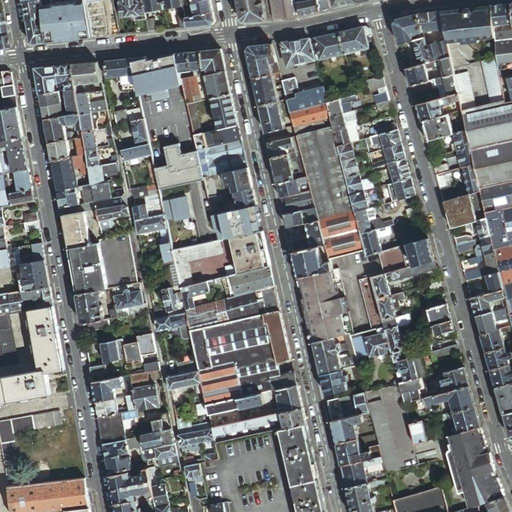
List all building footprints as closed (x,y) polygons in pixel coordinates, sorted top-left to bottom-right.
[(41,0),(40,0),(25,3),(28,20),(38,18),(39,18),(38,13),(40,13),(43,12),(41,0)] [(58,18),(56,0),(41,0),(43,12),(44,18),(44,20),(58,18)] [(85,0),(56,0),(58,18),(59,27),(71,26),(70,20),(77,20),(78,23),(82,22),(82,24),(90,24),(89,19),(88,16),(85,0)] [(93,1),(92,0),(85,0),(88,16),(93,15),(93,1)] [(112,0),(99,0),(93,1),(93,15),(93,16),(108,13),(107,8),(114,6),(112,0)] [(143,0),(118,0),(122,18),(131,17),(136,16),(146,15),(146,14),(146,12),(143,0)] [(143,0),(146,12),(154,11),(165,9),(163,0),(143,0)] [(163,0),(165,9),(185,6),(185,5),(184,1),(183,0),(163,0)] [(216,22),(210,0),(209,0),(193,4),(194,9),(196,16),(187,18),(189,29),(213,26),(216,22)] [(238,0),(242,21),(245,22),(247,23),(267,21),(264,1),(259,2),(258,0),(238,0)] [(270,0),(274,20),(297,18),(301,17),(298,3),(297,0),(270,0)] [(298,3),(301,17),(321,12),(318,0),(306,2),(298,3)] [(322,0),(324,12),(333,9),(330,0),(322,0)] [(330,0),(333,9),(357,3),(356,0),(330,0)] [(511,24),(511,4),(492,7),(494,27),(504,26),(509,25),(511,24)] [(116,13),(115,6),(114,6),(107,8),(108,13),(108,14),(116,13)] [(494,27),(492,7),(478,8),(476,12),(472,12),(471,9),(466,10),(465,10),(464,12),(464,13),(460,14),(460,10),(454,11),(441,12),(445,28),(445,30),(447,39),(462,38),(462,42),(463,42),(479,40),(478,36),(495,35),(495,30),(494,27)] [(445,28),(441,12),(418,15),(424,34),(428,33),(445,30),(445,28)] [(424,34),(418,15),(397,20),(395,24),(401,45),(414,42),(413,37),(418,35),(424,34)] [(181,30),(189,29),(187,18),(187,16),(179,17),(181,30)] [(138,20),(140,34),(149,33),(147,22),(147,17),(145,19),(138,20)] [(38,18),(28,20),(33,45),(46,44),(44,25),(43,26),(39,26),(38,18)] [(59,27),(58,18),(44,20),(44,25),(46,44),(61,42),(59,27)] [(92,39),(99,38),(96,18),(93,19),(89,19),(90,24),(92,39)] [(71,26),(59,27),(61,42),(92,39),(90,24),(82,24),(78,25),(78,23),(77,20),(70,20),(71,26)] [(149,33),(156,32),(155,21),(147,22),(149,33)] [(368,43),(364,28),(340,34),(345,55),(369,49),(368,43)] [(366,28),(364,28),(368,43),(374,41),(371,30),(366,28)] [(496,41),(511,39),(511,32),(511,33),(501,34),(500,34),(495,35),(496,38),(496,41)] [(345,55),(340,34),(316,39),(321,60),(345,55)] [(321,60),(316,39),(312,40),(317,61),(321,60)] [(425,64),(432,63),(427,46),(425,39),(420,40),(414,42),(420,63),(421,66),(425,64)] [(440,61),(451,58),(451,57),(448,43),(447,40),(447,39),(427,46),(432,63),(440,61)] [(511,39),(496,41),(497,45),(497,52),(498,59),(499,71),(504,70),(511,68),(511,39)] [(315,61),(310,41),(282,44),(288,67),(315,61)] [(276,56),(273,45),(252,47),(249,51),(255,79),(274,75),(271,63),(270,58),(276,56)] [(202,53),(204,71),(208,70),(209,75),(227,72),(222,51),(202,53)] [(195,72),(204,71),(202,53),(190,54),(193,72),(195,72)] [(182,73),(192,72),(193,72),(190,54),(177,55),(182,73)] [(183,80),(182,73),(177,55),(162,57),(132,60),(136,76),(138,85),(140,95),(152,93),(154,102),(171,98),(169,88),(184,85),(183,80)] [(444,77),(455,74),(451,58),(440,61),(440,63),(443,74),(444,77)] [(499,71),(498,59),(481,62),(492,104),(506,101),(503,90),(501,81),(500,78),(499,75),(499,71)] [(136,76),(132,60),(106,62),(108,79),(121,77),(136,76)] [(274,75),(281,73),(280,73),(277,62),(271,63),(274,75)] [(103,83),(99,63),(74,66),(77,86),(85,85),(99,83),(103,83)] [(426,69),(425,64),(421,66),(412,68),(408,69),(411,81),(428,76),(426,69)] [(77,86),(74,66),(58,67),(60,84),(66,83),(67,91),(77,89),(77,86)] [(60,84),(58,67),(38,69),(42,96),(57,93),(56,85),(60,84)] [(511,68),(504,70),(499,71),(499,75),(500,78),(503,77),(505,77),(511,75),(511,68)] [(10,72),(3,73),(4,80),(8,79),(9,88),(15,87),(13,75),(10,72)] [(209,75),(208,76),(212,96),(213,99),(233,95),(227,72),(209,75)] [(3,73),(0,73),(0,89),(9,88),(8,79),(4,80),(3,73)] [(275,81),(282,80),(281,73),(274,75),(275,81)] [(463,111),(476,107),(468,73),(455,76),(459,94),(461,101),(463,111)] [(449,97),(459,94),(455,76),(455,74),(444,77),(446,84),(449,97)] [(274,75),(255,79),(261,107),(280,102),(275,81),(274,75)] [(138,85),(136,76),(121,77),(124,87),(138,85)] [(202,77),(200,77),(196,78),(197,83),(200,97),(201,98),(212,96),(208,76),(202,77)] [(428,76),(411,81),(412,87),(430,82),(428,76)] [(446,84),(444,77),(437,80),(436,80),(435,80),(435,81),(437,86),(443,84),(446,84)] [(387,87),(384,78),(366,84),(368,92),(387,87)] [(296,95),(299,94),(295,79),(283,82),(287,97),(296,95)] [(509,79),(501,81),(503,90),(511,88),(509,79)] [(432,82),(431,81),(430,82),(412,87),(415,95),(434,90),(432,82)] [(437,86),(435,81),(432,82),(434,90),(438,88),(444,87),(443,84),(437,86)] [(105,92),(103,83),(99,83),(100,88),(95,89),(96,93),(105,92)] [(200,97),(197,83),(185,85),(189,105),(196,103),(197,103),(196,98),(200,97)] [(444,87),(438,88),(441,99),(449,97),(446,84),(443,84),(444,87)] [(85,85),(77,86),(77,89),(78,95),(87,94),(85,85)] [(9,88),(0,89),(0,99),(17,97),(15,87),(9,88)] [(315,107),(328,103),(324,88),(299,94),(296,95),(300,111),(315,107)] [(78,95),(77,89),(67,91),(67,94),(69,104),(79,102),(78,95)] [(57,93),(42,96),(44,108),(62,105),(60,95),(60,92),(57,93)] [(374,96),(377,105),(390,101),(388,92),(379,94),(374,96)] [(82,117),(93,115),(92,111),(91,104),(89,94),(87,94),(78,95),(79,102),(81,114),(82,117)] [(447,105),(461,101),(459,94),(449,97),(441,99),(418,105),(422,122),(442,117),(444,116),(441,106),(447,105)] [(240,127),(233,95),(213,99),(220,131),(240,127)] [(291,113),(300,111),(296,95),(287,97),(288,101),(289,107),(291,113)] [(358,100),(357,95),(340,100),(342,105),(358,100)] [(0,111),(19,108),(17,97),(0,99),(0,111)] [(342,105),(340,100),(328,103),(331,118),(344,114),(342,105)] [(92,111),(108,108),(107,101),(91,104),(92,111)] [(281,109),(289,107),(288,101),(280,102),(281,109)] [(392,109),(390,101),(377,105),(379,113),(392,109)] [(507,104),(506,101),(492,104),(476,107),(463,111),(466,121),(468,131),(472,147),(472,150),(511,141),(511,102),(511,103),(508,103),(507,104)] [(81,114),(79,102),(69,104),(70,113),(71,116),(81,114)] [(286,129),(281,109),(280,102),(261,107),(267,134),(286,129)] [(200,119),(196,103),(189,105),(193,120),(200,119)] [(331,118),(328,103),(315,107),(318,121),(331,118)] [(62,105),(44,108),(47,121),(64,117),(64,114),(62,105)] [(318,121),(315,107),(300,111),(291,113),(295,127),(318,121)] [(24,138),(19,108),(0,111),(0,142),(3,142),(9,141),(24,138)] [(144,114),(143,109),(128,112),(130,122),(138,120),(137,116),(144,114)] [(128,110),(115,113),(118,125),(130,122),(128,112),(128,110)] [(344,114),(344,115),(348,114),(350,122),(354,127),(348,128),(348,129),(357,126),(359,126),(355,111),(344,114)] [(84,130),(82,117),(81,114),(71,116),(64,117),(47,121),(51,145),(68,141),(67,133),(66,126),(71,127),(79,126),(79,128),(79,131),(84,130)] [(344,114),(331,118),(334,127),(335,132),(348,129),(348,128),(344,115),(344,114)] [(348,114),(344,115),(348,128),(354,127),(350,122),(348,114)] [(85,134),(96,132),(93,115),(82,117),(84,130),(85,134)] [(449,115),(444,116),(442,117),(445,131),(426,137),(428,142),(440,138),(443,137),(454,134),(451,124),(449,115)] [(442,117),(422,122),(426,137),(445,131),(442,117)] [(334,127),(331,118),(318,121),(295,127),(297,136),(334,127)] [(203,135),(200,119),(193,120),(196,137),(203,135)] [(138,144),(150,142),(145,120),(139,121),(134,122),(138,144)] [(454,134),(468,131),(466,121),(451,124),(454,134)] [(348,129),(354,128),(358,142),(361,141),(357,126),(348,129)] [(398,130),(397,126),(378,132),(379,136),(381,135),(398,130)] [(243,142),(240,127),(220,131),(203,135),(196,137),(199,152),(223,146),(243,142)] [(335,132),(334,127),(297,136),(300,147),(301,151),(307,172),(308,177),(310,184),(312,191),(316,208),(319,219),(355,209),(351,194),(347,178),(343,161),(339,147),(335,132)] [(348,129),(352,143),(358,142),(354,128),(348,129)] [(348,129),(335,132),(339,147),(352,143),(348,129)] [(402,145),(398,130),(381,135),(382,139),(384,145),(385,150),(402,145)] [(458,151),(472,147),(468,131),(454,134),(457,144),(458,151)] [(88,152),(99,149),(96,132),(85,134),(85,138),(88,152)] [(67,133),(68,141),(73,140),(75,140),(75,137),(74,134),(72,133),(67,133)] [(381,135),(379,136),(371,138),(372,142),(372,143),(379,141),(380,139),(382,139),(381,135)] [(300,147),(297,136),(292,137),(295,148),(300,147)] [(292,137),(269,143),(273,158),(289,154),(288,150),(295,148),(292,137)] [(27,152),(24,138),(9,141),(10,148),(11,151),(15,173),(25,171),(24,166),(29,165),(27,152)] [(88,152),(85,138),(80,139),(77,139),(78,142),(80,154),(80,157),(88,155),(88,152)] [(441,142),(440,138),(428,142),(430,149),(442,146),(441,142)] [(51,145),(54,162),(72,159),(71,154),(70,148),(69,145),(68,141),(51,145)] [(511,141),(472,150),(476,164),(481,189),(511,182),(511,141)] [(246,155),(243,142),(223,146),(226,160),(246,155)] [(352,143),(339,147),(343,161),(355,158),(352,143)] [(0,175),(8,174),(15,173),(11,151),(10,148),(4,149),(3,145),(0,145),(0,175)] [(125,163),(153,156),(151,145),(130,150),(123,152),(125,163)] [(206,179),(199,152),(186,155),(183,155),(181,145),(166,148),(170,167),(156,170),(160,186),(161,191),(192,183),(206,180),(206,179)] [(406,159),(402,145),(385,150),(387,160),(389,164),(406,159)] [(223,146),(199,152),(206,179),(218,177),(226,175),(222,161),(226,160),(223,146)] [(476,164),(472,150),(472,147),(458,151),(463,168),(476,164)] [(102,166),(99,149),(88,152),(88,155),(90,169),(102,166)] [(302,174),(307,172),(301,151),(296,152),(289,154),(291,159),(298,157),(302,174)] [(289,154),(273,158),(279,184),(296,180),(294,174),(291,159),(289,154)] [(246,155),(226,160),(222,161),(226,175),(250,170),(246,155)] [(54,162),(60,192),(78,188),(80,188),(77,176),(78,176),(77,169),(76,169),(74,158),(72,159),(54,162)] [(355,158),(343,161),(347,178),(360,175),(355,158)] [(408,163),(406,159),(389,164),(390,169),(408,163)] [(412,178),(408,163),(390,169),(394,183),(412,178)] [(449,164),(435,168),(437,175),(451,171),(449,164)] [(481,189),(476,164),(463,168),(468,187),(469,194),(482,191),(481,189)] [(155,187),(160,186),(155,165),(150,166),(155,187)] [(92,180),(93,186),(106,183),(104,172),(103,169),(103,166),(102,166),(90,169),(92,180)] [(25,171),(15,173),(8,174),(13,199),(35,195),(30,170),(25,171)] [(250,170),(226,175),(226,178),(229,189),(233,188),(234,194),(254,189),(250,170)] [(454,185),(451,171),(437,175),(441,189),(454,185)] [(14,203),(13,199),(8,174),(0,175),(0,206),(1,207),(1,205),(14,203)] [(360,175),(347,178),(351,194),(364,191),(362,181),(360,175)] [(218,177),(206,179),(206,180),(210,199),(222,196),(219,180),(218,177)] [(300,186),(310,184),(308,177),(300,179),(298,179),(300,186)] [(417,195),(412,178),(394,183),(399,200),(417,195)] [(282,198),(302,194),(300,186),(298,179),(296,180),(279,184),(282,198)] [(367,180),(362,181),(364,191),(374,188),(373,182),(367,180)] [(93,186),(96,203),(113,200),(112,193),(110,182),(106,183),(93,186)] [(511,182),(481,189),(482,191),(487,213),(503,210),(511,207),(511,182)] [(394,183),(388,184),(393,202),(399,200),(394,183)] [(302,194),(312,191),(310,184),(300,186),(302,194)] [(85,190),(88,204),(96,203),(93,186),(87,187),(85,187),(85,190)] [(146,194),(161,191),(160,186),(155,187),(145,189),(146,194)] [(469,194),(468,187),(443,194),(444,199),(465,192),(466,195),(469,194)] [(60,192),(63,209),(81,206),(78,191),(78,188),(60,192)] [(254,189),(234,194),(238,211),(258,206),(254,189)] [(117,192),(118,199),(123,198),(126,194),(125,190),(117,192)] [(162,195),(161,191),(146,194),(135,196),(131,194),(137,200),(146,198),(162,195)] [(307,210),(316,208),(312,191),(302,194),(282,198),(286,216),(301,212),(307,210)] [(364,191),(351,194),(355,209),(356,212),(366,209),(369,208),(364,191)] [(487,213),(482,191),(469,194),(466,195),(445,201),(452,228),(471,223),(477,221),(488,218),(487,213)] [(445,201),(466,195),(465,192),(444,199),(445,201)] [(35,199),(35,195),(13,199),(14,203),(14,206),(36,202),(35,199)] [(419,204),(417,195),(399,200),(401,209),(419,204)] [(222,196),(210,199),(214,216),(219,215),(218,212),(217,203),(223,202),(222,196)] [(192,217),(188,198),(164,203),(166,216),(167,219),(178,216),(179,220),(192,217)] [(161,217),(166,216),(164,203),(163,199),(157,200),(159,208),(161,217)] [(156,208),(154,201),(147,202),(147,206),(149,213),(157,212),(159,217),(161,217),(159,208),(156,208)] [(422,213),(419,204),(401,209),(404,218),(422,213)] [(116,219),(130,216),(129,209),(124,206),(98,211),(100,222),(116,219)] [(134,208),(137,222),(150,219),(149,213),(147,206),(134,208)] [(261,221),(258,206),(238,211),(227,213),(220,215),(223,229),(225,241),(232,239),(236,239),(263,233),(261,223),(262,223),(261,221)] [(511,207),(503,210),(511,246),(511,245),(511,207)] [(320,221),(319,219),(316,208),(307,210),(309,219),(310,223),(320,221)] [(356,212),(355,209),(319,219),(320,221),(324,238),(360,229),(356,212)] [(366,209),(356,212),(360,229),(361,234),(372,231),(371,228),(371,227),(366,209)] [(503,210),(487,213),(488,218),(492,235),(495,250),(511,246),(503,210)] [(301,212),(286,216),(288,228),(305,224),(304,221),(303,218),(302,214),(301,212)] [(92,246),(86,213),(64,217),(70,250),(92,246)] [(40,222),(38,215),(25,217),(26,225),(40,222)] [(169,229),(169,226),(166,216),(161,217),(159,217),(150,219),(137,222),(140,235),(162,230),(169,229)] [(492,235),(488,218),(477,221),(479,231),(481,238),(492,235)] [(116,219),(100,222),(102,232),(112,230),(117,223),(116,219)] [(326,245),(324,238),(320,221),(310,223),(307,224),(311,239),(313,248),(319,247),(322,246),(326,245)] [(40,222),(26,225),(28,235),(41,232),(40,222)] [(387,227),(376,230),(378,239),(391,235),(392,233),(390,226),(387,227)] [(6,229),(0,229),(0,252),(10,251),(6,229)] [(172,244),(169,229),(162,230),(164,240),(161,241),(162,246),(172,244)] [(361,234),(360,229),(324,238),(326,245),(329,254),(329,256),(330,259),(365,250),(361,234)] [(372,231),(361,234),(365,250),(367,256),(380,252),(381,252),(378,239),(376,230),(372,231)] [(429,238),(427,231),(412,236),(412,237),(414,243),(429,238)] [(272,267),(264,232),(236,239),(238,251),(234,252),(237,264),(241,263),(243,274),(272,267)] [(465,235),(455,238),(457,245),(473,241),(471,235),(465,235)] [(495,252),(495,250),(492,235),(481,238),(482,246),(483,249),(485,255),(495,252)] [(435,260),(429,238),(414,243),(407,245),(414,266),(435,260)] [(313,248),(311,239),(292,244),(294,252),(313,248)] [(476,240),(473,241),(457,245),(459,253),(470,250),(470,249),(474,248),(473,246),(477,245),(476,240)] [(221,242),(220,242),(174,252),(177,263),(178,271),(182,287),(182,289),(194,286),(189,262),(224,254),(221,242)] [(177,263),(174,252),(172,244),(162,246),(161,246),(165,266),(172,264),(177,263)] [(47,262),(43,245),(21,249),(24,266),(47,262)] [(101,291),(107,290),(99,245),(92,246),(70,250),(78,295),(101,291)] [(511,245),(511,246),(495,250),(495,252),(500,272),(503,285),(511,282),(511,245)] [(381,252),(380,252),(385,272),(386,274),(390,273),(407,268),(403,254),(401,246),(381,252)] [(333,270),(331,262),(326,263),(324,266),(323,266),(319,247),(313,248),(294,252),(300,278),(333,270)] [(21,249),(10,251),(13,268),(24,266),(21,249)] [(10,251),(0,252),(0,270),(13,268),(10,251)] [(500,272),(495,252),(485,255),(486,261),(488,270),(488,271),(489,275),(500,272)] [(486,261),(485,255),(469,260),(471,265),(486,261)] [(437,269),(435,260),(414,266),(409,267),(407,268),(390,273),(390,276),(391,279),(394,280),(395,281),(437,269)] [(48,269),(47,262),(24,266),(25,273),(48,269)] [(173,272),(172,264),(165,266),(162,266),(167,290),(174,289),(177,288),(173,272)] [(228,278),(240,275),(238,266),(226,269),(228,278)] [(276,288),(272,267),(243,274),(240,275),(228,278),(222,279),(223,283),(228,300),(257,293),(276,288)] [(51,287),(48,269),(25,273),(26,278),(28,292),(51,288),(51,287)] [(300,278),(314,342),(335,337),(342,335),(350,334),(351,336),(354,335),(339,269),(333,270),(300,278)] [(182,287),(178,271),(173,272),(177,288),(182,287)] [(483,271),(465,276),(467,281),(468,281),(472,280),(485,276),(483,272),(483,271)] [(504,289),(503,285),(500,272),(489,275),(493,292),(504,289)] [(386,277),(386,274),(373,277),(378,299),(391,296),(386,277)] [(378,299),(373,277),(360,281),(362,288),(364,295),(365,302),(367,309),(369,316),(371,323),(373,330),(379,329),(385,327),(384,321),(378,299)] [(443,289),(441,282),(429,285),(431,292),(443,289)] [(511,282),(503,285),(504,289),(506,297),(508,307),(510,316),(511,315),(511,282)] [(208,283),(194,286),(182,289),(183,293),(186,304),(187,311),(196,309),(193,298),(211,294),(209,286),(208,283)] [(142,292),(145,292),(144,284),(115,289),(116,297),(127,295),(126,292),(127,292),(127,291),(127,290),(128,290),(129,290),(130,290),(131,291),(131,292),(132,294),(142,292)] [(54,303),(51,288),(28,292),(24,293),(25,300),(28,299),(32,299),(34,305),(41,305),(54,303)] [(279,298),(276,288),(257,293),(259,303),(279,298)] [(167,290),(164,291),(168,312),(169,313),(179,311),(178,306),(180,305),(178,294),(176,295),(174,289),(167,290)] [(506,297),(504,289),(493,292),(491,293),(489,294),(491,302),(501,299),(506,297)] [(119,310),(145,305),(142,292),(132,294),(131,292),(131,291),(130,290),(129,290),(128,290),(127,290),(127,291),(127,292),(126,292),(127,295),(116,297),(119,310)] [(101,291),(78,295),(84,325),(105,321),(102,305),(101,305),(100,301),(103,301),(101,291)] [(25,300),(24,293),(16,294),(18,301),(25,300)] [(187,311),(188,313),(190,325),(192,333),(205,330),(256,319),(259,318),(258,310),(271,307),(280,305),(279,298),(259,303),(257,293),(228,300),(196,309),(187,311)] [(401,293),(391,296),(393,303),(395,302),(402,300),(403,299),(401,293)] [(1,297),(0,296),(0,317),(9,316),(19,314),(19,308),(18,301),(16,294),(1,297)] [(477,316),(493,311),(491,302),(489,294),(476,297),(473,298),(471,298),(477,316)] [(391,296),(378,299),(384,321),(390,320),(396,318),(397,317),(395,308),(393,303),(391,296)] [(55,308),(54,303),(41,305),(34,305),(35,312),(55,308)] [(169,313),(169,317),(188,313),(187,311),(186,304),(180,305),(178,306),(179,311),(169,313)] [(450,314),(447,304),(428,309),(431,322),(436,321),(435,318),(441,316),(450,314)] [(35,312),(34,305),(29,306),(19,308),(19,314),(29,312),(35,312)] [(120,318),(149,313),(148,305),(145,305),(119,310),(120,318)] [(282,313),(280,305),(271,307),(272,315),(282,313)] [(156,317),(157,320),(169,317),(169,313),(168,312),(154,306),(154,308),(155,308),(157,317),(156,317)] [(272,315),(271,307),(258,310),(259,318),(265,317),(272,315)] [(493,311),(497,322),(511,320),(510,316),(508,307),(503,309),(493,311)] [(66,372),(55,308),(35,312),(29,312),(39,372),(48,371),(48,375),(66,372)] [(493,311),(477,316),(482,335),(499,330),(497,322),(493,311)] [(169,317),(157,320),(159,332),(171,329),(177,328),(181,327),(190,325),(188,313),(169,317)] [(291,352),(282,313),(272,315),(265,317),(267,325),(269,325),(276,355),(286,353),(291,352)] [(452,321),(450,314),(441,316),(443,323),(452,321)] [(399,327),(410,324),(412,321),(410,315),(396,318),(399,327)] [(9,316),(0,317),(0,367),(7,366),(0,332),(12,330),(9,316)] [(443,323),(441,316),(435,318),(436,321),(437,324),(443,323)] [(147,332),(153,331),(150,317),(145,319),(147,332)] [(265,317),(259,318),(256,319),(258,327),(267,325),(265,317)] [(396,318),(390,320),(392,328),(399,327),(396,318)] [(269,325),(267,325),(258,327),(256,319),(205,330),(214,369),(237,364),(276,355),(269,325)] [(110,320),(105,321),(84,325),(85,332),(111,327),(110,320)] [(390,320),(384,321),(385,327),(386,330),(392,328),(390,320)] [(454,331),(452,321),(443,323),(437,324),(432,326),(435,336),(454,331)] [(192,333),(190,325),(181,327),(183,339),(186,340),(193,339),(192,333)] [(511,326),(508,327),(501,329),(502,333),(505,333),(507,331),(511,342),(511,345),(511,344),(511,326)] [(392,328),(386,330),(387,332),(392,351),(394,362),(403,360),(401,353),(405,352),(399,327),(392,328)] [(499,330),(482,335),(487,352),(506,347),(506,346),(505,344),(502,333),(501,329),(499,330)] [(19,364),(12,330),(0,332),(7,366),(19,364)] [(199,367),(200,372),(214,369),(205,330),(192,333),(193,339),(199,367)] [(385,353),(392,351),(387,332),(380,334),(365,338),(370,357),(380,355),(385,353)] [(143,356),(157,353),(154,334),(143,337),(139,337),(140,342),(143,356)] [(344,340),(342,335),(335,337),(337,345),(340,344),(342,352),(349,351),(346,341),(345,341),(344,340)] [(335,337),(314,342),(322,375),(343,370),(339,356),(338,353),(342,352),(340,344),(337,345),(335,337)] [(357,361),(370,357),(365,338),(352,341),(357,361)] [(352,341),(352,339),(346,341),(349,351),(349,353),(352,364),(353,367),(358,366),(357,361),(352,341)] [(119,349),(118,341),(102,344),(105,360),(106,363),(122,360),(121,355),(119,349)] [(144,363),(143,356),(140,342),(125,345),(125,348),(126,354),(128,363),(136,362),(136,364),(144,363)] [(102,344),(87,347),(89,353),(101,351),(103,360),(105,360),(102,344)] [(430,352),(432,352),(430,345),(417,348),(419,355),(420,355),(430,352)] [(461,353),(458,345),(443,349),(445,357),(461,353)] [(506,347),(487,352),(492,370),(511,364),(510,359),(511,357),(511,352),(508,352),(506,347)] [(445,357),(443,349),(432,352),(430,352),(433,362),(445,358),(445,357)] [(287,358),(286,353),(276,355),(278,365),(293,362),(292,357),(287,358)] [(349,353),(339,356),(343,370),(343,369),(346,369),(345,365),(352,364),(349,353)] [(278,365),(276,355),(237,364),(242,387),(271,381),(281,378),(278,365)] [(419,355),(413,357),(418,378),(423,377),(426,376),(420,355),(419,355)] [(418,378),(413,357),(403,360),(394,362),(396,369),(402,368),(402,369),(400,370),(400,372),(401,373),(402,374),(403,374),(405,382),(418,378)] [(146,374),(147,374),(161,372),(160,364),(144,367),(146,374)] [(200,372),(203,384),(208,407),(238,400),(244,399),(242,387),(237,364),(214,369),(200,372)] [(511,367),(511,364),(492,370),(497,387),(511,383),(511,367)] [(106,365),(91,368),(93,377),(108,374),(106,365)] [(470,386),(465,367),(445,373),(447,379),(441,380),(444,390),(444,393),(470,386)] [(343,369),(343,370),(322,375),(323,379),(345,374),(343,369)] [(356,381),(362,379),(360,370),(353,371),(356,381)] [(52,394),(48,375),(48,371),(39,372),(0,378),(0,404),(51,396),(51,395),(52,394)] [(151,381),(162,379),(161,372),(147,374),(148,380),(151,381)] [(183,376),(168,379),(171,391),(203,384),(200,372),(191,374),(183,376)] [(323,379),(326,395),(348,390),(347,386),(346,382),(349,382),(347,376),(345,376),(345,374),(323,379)] [(147,388),(145,375),(131,377),(134,390),(147,388)] [(299,387),(296,375),(281,378),(271,381),(273,393),(276,392),(299,387)] [(125,387),(123,378),(94,384),(98,404),(117,400),(115,389),(125,387)] [(421,388),(418,378),(405,382),(402,383),(400,383),(402,393),(415,389),(421,388)] [(271,381),(242,387),(244,399),(263,395),(268,394),(273,393),(271,381)] [(511,383),(497,387),(504,414),(511,412),(511,383)] [(155,386),(147,388),(134,390),(134,391),(135,397),(138,412),(159,407),(155,386)] [(476,406),(470,386),(444,393),(435,395),(437,403),(450,399),(452,408),(453,412),(476,406)] [(304,410),(299,387),(276,392),(278,399),(281,412),(281,415),(282,415),(304,410)] [(278,399),(276,392),(273,393),(268,394),(270,403),(278,399)] [(370,412),(365,393),(355,396),(359,415),(362,414),(370,412)] [(405,403),(412,402),(410,394),(403,396),(405,403)] [(263,395),(244,399),(238,400),(241,410),(241,411),(265,406),(263,395)] [(437,403),(435,395),(428,397),(425,398),(427,407),(438,404),(437,403)] [(359,415),(355,396),(328,402),(332,421),(359,415)] [(130,413),(138,412),(135,397),(129,398),(127,398),(128,401),(129,410),(130,413)] [(117,400),(98,404),(100,419),(120,415),(120,414),(118,400),(117,400)] [(238,400),(208,407),(210,417),(216,416),(241,410),(238,400)] [(383,401),(369,404),(387,474),(401,471),(399,465),(398,459),(396,452),(395,446),(393,439),(391,433),(390,427),(388,420),(386,414),(385,407),(383,401)] [(481,426),(476,406),(453,412),(446,414),(447,420),(452,418),(454,417),(457,428),(455,427),(449,429),(451,435),(481,426)] [(307,423),(304,410),(282,415),(283,422),(285,428),(285,431),(307,426),(307,423)] [(122,415),(123,422),(138,419),(138,412),(130,413),(122,415)] [(372,419),(370,412),(362,414),(364,421),(372,419)] [(12,421),(14,434),(63,426),(61,413),(12,421)] [(158,433),(172,430),(169,414),(160,416),(161,421),(153,423),(154,431),(158,433)] [(236,425),(240,424),(237,414),(223,418),(225,424),(225,428),(236,425)] [(362,414),(359,415),(332,421),(337,443),(358,438),(355,423),(358,423),(364,422),(364,421),(362,414)] [(120,415),(100,419),(105,445),(126,441),(123,422),(122,415),(120,415)] [(283,422),(282,415),(281,415),(273,417),(270,418),(271,425),(283,422)] [(272,425),(271,425),(270,418),(268,418),(258,420),(260,428),(272,425)] [(177,422),(179,432),(193,429),(192,425),(191,419),(177,422)] [(260,428),(258,420),(247,423),(249,431),(260,428)] [(0,435),(10,489),(24,487),(14,434),(12,421),(0,422),(0,435)] [(423,421),(410,424),(415,445),(428,441),(423,421)] [(249,431),(247,423),(240,424),(236,425),(238,433),(249,431)] [(193,429),(179,432),(180,437),(198,434),(213,430),(212,425),(193,429)] [(225,428),(227,436),(238,433),(236,425),(225,428)] [(318,475),(307,426),(285,431),(280,432),(292,481),(293,487),(298,511),(326,511),(320,481),(318,475)] [(451,435),(447,436),(451,449),(448,452),(456,485),(458,485),(461,492),(464,491),(469,507),(477,505),(485,502),(506,496),(497,478),(493,480),(491,472),(494,470),(481,426),(451,435)] [(217,429),(213,430),(215,438),(227,436),(225,428),(217,429)] [(145,450),(175,445),(172,430),(158,433),(143,436),(143,438),(145,448),(145,450)] [(213,430),(198,434),(200,445),(216,441),(215,438),(213,430)] [(198,434),(180,437),(182,448),(200,445),(198,434)] [(142,449),(145,448),(143,438),(127,441),(128,451),(142,449)] [(370,459),(372,459),(370,452),(370,451),(364,452),(362,455),(358,438),(337,443),(342,466),(363,461),(370,459)] [(128,451),(127,441),(126,441),(105,445),(110,474),(132,470),(131,465),(130,459),(121,460),(121,456),(129,454),(128,451)] [(158,460),(178,456),(175,445),(145,450),(146,457),(157,455),(158,460)] [(372,459),(382,456),(380,449),(370,452),(372,459)] [(220,462),(218,455),(210,457),(211,463),(220,462)] [(160,466),(179,462),(178,456),(158,460),(160,466)] [(202,456),(185,460),(185,465),(203,461),(202,456)] [(347,487),(368,482),(363,461),(342,466),(347,487)] [(201,465),(186,468),(188,479),(194,478),(203,476),(201,465)] [(152,483),(149,469),(143,470),(145,476),(146,484),(152,483)] [(152,483),(146,484),(145,476),(131,478),(130,473),(110,476),(116,511),(157,511),(157,509),(153,488),(152,483)] [(194,478),(195,485),(205,483),(203,476),(194,478)] [(195,485),(194,478),(188,479),(192,497),(193,498),(194,498),(198,497),(195,485)] [(369,486),(388,482),(387,478),(368,482),(369,486)] [(69,511),(91,510),(86,480),(24,487),(10,489),(9,489),(12,511),(69,511)] [(372,497),(369,486),(368,482),(347,487),(352,511),(375,511),(373,502),(372,497)] [(168,504),(169,504),(165,486),(161,486),(153,488),(157,509),(169,506),(168,504)] [(440,486),(393,501),(396,509),(396,511),(418,511),(445,504),(440,486)] [(511,511),(511,510),(506,496),(485,502),(486,503),(487,505),(489,511),(511,511)]
